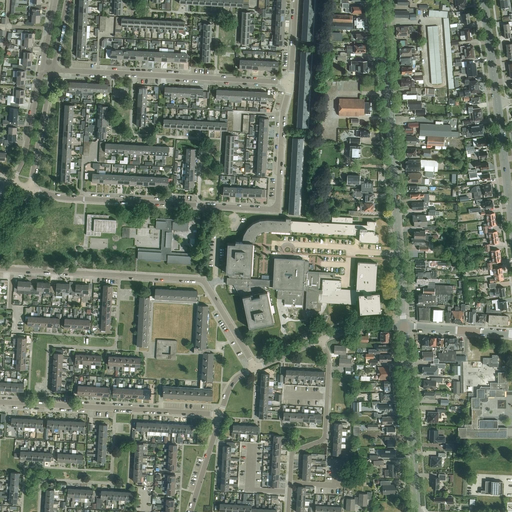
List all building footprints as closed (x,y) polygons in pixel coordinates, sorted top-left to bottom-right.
[(123,8),(123,2),(115,1),(115,0),(111,0),(111,3),(115,3),(115,7),(115,8),(123,8)] [(467,3),(466,3),(466,0),(449,0),(450,2),(452,2),(452,6),(456,6),(456,9),(467,8),(467,6),(468,5),(467,3)] [(504,11),(510,10),(509,7),(508,7),(506,0),(500,0),(501,9),(504,8),(504,11)] [(348,3),(341,3),(340,3),(340,8),(345,8),(345,12),(361,13),(361,6),(349,6),(349,3),(348,3)] [(32,16),(40,16),(40,10),(41,10),(41,7),(29,6),(29,15),(32,16)] [(464,11),(460,12),(456,12),(457,16),(463,15),(464,23),(470,23),(468,13),(464,14),(464,11)] [(331,14),(331,21),(348,22),(348,24),(355,24),(355,25),(360,25),(360,24),(365,24),(365,19),(359,19),(359,18),(355,18),(352,19),(352,15),(331,14)] [(40,23),(40,16),(32,16),(31,22),(25,22),(25,25),(34,25),(34,23),(40,23)] [(348,22),(331,21),(331,27),(330,27),(329,28),(351,29),(355,29),(360,29),(360,30),(366,30),(366,29),(367,29),(367,24),(365,24),(360,24),(360,25),(355,25),(355,24),(348,24),(348,22)] [(503,24),(504,31),(509,31),(509,25),(511,24),(511,22),(508,22),(508,24),(503,24)] [(460,36),(471,34),(470,28),(463,29),(462,26),(457,27),(457,31),(460,31),(460,33),(459,33),(460,36)] [(24,33),(24,39),(33,40),(33,34),(29,34),(29,30),(18,30),(18,33),(24,33)] [(471,34),(460,36),(460,39),(461,39),(461,42),(464,42),(464,41),(472,40),(471,34)] [(21,46),(21,48),(20,49),(33,50),(33,47),(32,47),(33,40),(24,39),(21,39),(20,46),(21,46)] [(203,49),(211,49),(211,43),(203,43),(203,42),(199,41),(199,44),(203,44),(203,48),(203,49)] [(203,55),(210,56),(211,49),(203,49),(203,48),(199,48),(198,50),(203,50),(203,54),(203,55)] [(347,49),(347,51),(347,53),(342,53),(342,56),(348,57),(351,56),(351,52),(354,52),(355,53),(365,52),(365,48),(347,49)] [(23,52),(23,59),(32,59),(32,53),(33,53),(33,50),(20,49),(20,51),(24,52),(23,52)] [(464,51),(464,52),(464,55),(461,55),(462,59),(474,57),(473,50),(464,51)] [(302,59),(301,62),(311,62),(311,52),(302,51),(302,55),(301,55),(301,59),(302,59)] [(210,62),(210,56),(203,55),(203,54),(198,54),(198,56),(203,57),(202,62),(210,62)] [(405,65),(412,64),(412,60),(415,60),(414,57),(399,57),(399,61),(400,61),(400,64),(405,64),(405,65)] [(32,59),(23,59),(23,65),(18,65),(18,68),(26,68),(27,66),(31,66),(32,59)] [(368,71),(369,71),(369,68),(368,68),(368,67),(367,67),(366,61),(357,61),(351,61),(351,65),(349,65),(350,71),(358,71),(358,72),(368,72),(368,71)] [(17,70),(17,77),(25,77),(25,71),(26,71),(26,68),(18,68),(18,70),(17,70)] [(17,84),(17,87),(25,87),(25,84),(25,77),(17,77),(16,84),(17,84)] [(411,81),(411,78),(401,79),(402,86),(408,86),(408,87),(412,86),(414,85),(414,81),(411,81)] [(469,84),(470,87),(478,86),(477,81),(469,82),(469,79),(465,79),(465,85),(469,84)] [(72,95),(75,95),(76,82),(70,82),(69,89),(66,89),(66,93),(71,93),(72,95)] [(300,89),(300,92),(309,92),(310,85),(317,85),(317,83),(308,82),(302,82),(302,85),(299,84),(299,89),(300,89)] [(479,91),(478,86),(470,87),(470,90),(466,90),(466,92),(465,92),(459,93),(460,97),(471,95),(471,92),(479,91)] [(13,87),(13,96),(24,96),(24,90),(25,90),(25,87),(17,87),(13,87)] [(417,90),(411,91),(407,91),(407,93),(402,93),(403,99),(417,99),(417,90)] [(261,92),(260,101),(273,102),(274,95),(267,94),(267,92),(261,92)] [(24,96),(13,96),(13,102),(10,102),(10,105),(19,106),(19,103),(24,103),(24,96)] [(371,114),(371,103),(364,102),(364,99),(339,99),(339,116),(359,116),(359,115),(364,115),(364,113),(371,114)] [(421,109),(421,101),(417,101),(417,99),(407,100),(407,106),(408,106),(408,110),(415,110),(415,115),(425,114),(425,109),(421,109)] [(10,108),(9,114),(18,115),(18,109),(19,109),(19,106),(10,105),(10,108)] [(469,115),(482,114),(481,108),(473,109),(472,106),(464,107),(464,110),(469,110),(469,115)] [(3,124),(9,124),(18,124),(18,122),(17,122),(18,115),(9,114),(9,121),(4,120),(3,124)] [(482,114),(469,115),(470,120),(462,121),(463,124),(474,123),(474,120),(482,119),(482,114)] [(260,125),(269,125),(269,119),(266,119),(267,116),(259,115),(258,118),(260,118),(260,125)] [(443,125),(443,121),(436,121),(435,125),(420,124),(420,135),(457,137),(458,132),(455,132),(455,129),(450,129),(450,125),(443,125)] [(419,123),(409,123),(409,128),(404,128),(404,132),(405,132),(405,134),(413,133),(413,128),(419,127),(419,123)] [(18,124),(9,124),(9,127),(8,133),(17,134),(17,128),(18,128),(18,124)] [(4,140),(4,143),(13,143),(13,141),(16,141),(17,134),(8,133),(8,140),(4,140)] [(234,142),(234,143),(238,143),(238,141),(234,141),(234,136),(227,135),(226,142),(234,142)] [(416,144),(416,136),(406,136),(405,144),(416,144)] [(444,137),(428,136),(427,145),(444,146),(444,137)] [(294,146),(303,146),(303,139),(293,138),(294,139),(294,141),(293,141),(293,146),(294,146)] [(477,146),(486,145),(485,139),(476,140),(476,138),(473,138),(474,145),(477,145),(477,146)] [(226,142),(226,148),(234,148),(234,149),(238,150),(238,147),(234,147),(234,143),(234,142),(226,142)] [(474,149),(474,146),(466,147),(467,154),(474,153),(474,156),(479,156),(479,158),(487,157),(486,151),(479,152),(478,149),(474,149)] [(407,157),(416,156),(416,148),(406,149),(406,151),(407,152),(407,157)] [(302,167),(302,160),(293,159),(293,162),(292,162),(291,166),(292,166),(292,169),(295,169),(300,169),(309,170),(309,167),(302,167)] [(438,172),(438,166),(438,161),(420,159),(408,160),(408,162),(406,162),(406,170),(421,171),(421,167),(425,167),(425,171),(438,172)] [(481,170),(489,169),(488,163),(480,164),(480,161),(476,162),(476,168),(480,167),(481,170)] [(292,175),(292,178),(301,179),(301,172),(309,172),(309,170),(300,169),(295,169),(292,169),(292,171),(291,171),(291,175),(292,175)] [(362,184),(362,187),(372,187),(372,186),(373,186),(373,182),(364,181),(364,179),(360,179),(360,171),(348,171),(348,175),(347,183),(362,184)] [(481,172),(476,173),(474,173),(474,179),(482,178),(482,181),(490,179),(489,174),(482,175),(481,172)] [(422,173),(408,173),(408,183),(421,183),(421,184),(424,184),(425,177),(422,177),(422,173)] [(491,190),(477,192),(477,193),(473,193),(473,199),(474,198),(474,200),(476,200),(479,199),(478,195),(484,195),(484,196),(492,195),(491,190)] [(368,193),(361,192),(356,192),(356,197),(361,197),(362,196),(366,196),(366,202),(373,202),(374,201),(374,200),(373,199),(373,194),(368,194),(368,193)] [(411,198),(413,198),(413,199),(420,199),(420,198),(424,197),(424,202),(429,202),(429,194),(420,194),(420,193),(410,194),(411,198)] [(493,207),(494,207),(493,203),(492,204),(492,200),(482,202),(481,199),(476,200),(477,204),(482,204),(482,205),(483,205),(484,209),(493,207)] [(374,209),(374,208),(373,207),(373,206),(373,204),(367,203),(359,202),(358,206),(364,206),(364,210),(373,211),(373,210),(374,209)] [(428,208),(428,202),(412,203),(412,210),(423,209),(423,208),(428,208)] [(47,222),(46,242),(22,242),(22,252),(52,253),(52,256),(76,257),(76,246),(56,245),(57,223),(73,223),(74,213),(56,213),(56,212),(40,211),(40,222),(47,222)] [(487,220),(495,219),(494,213),(485,214),(485,211),(481,212),(477,212),(477,215),(481,215),(483,215),(483,217),(487,217),(487,220)] [(116,232),(116,220),(108,219),(109,215),(88,214),(87,225),(87,235),(88,235),(101,236),(101,232),(116,232)] [(333,278),(335,278),(335,273),(321,272),(309,271),(309,261),(295,260),(295,262),(289,261),(289,259),(286,259),(286,261),(276,261),(275,280),(250,278),(251,274),(252,274),(254,242),(253,242),(254,238),(256,235),(259,232),(263,230),(267,230),(291,231),(360,235),(359,241),(378,242),(379,234),(375,234),(376,222),(367,221),(367,225),(353,224),(353,218),(332,217),(332,223),(291,220),(291,218),(286,218),(286,220),(275,219),(267,220),(260,220),(259,221),(254,223),(253,224),(248,228),(247,229),(244,234),(244,235),(242,242),(236,242),(235,244),(228,244),(226,273),(227,273),(231,280),(228,280),(228,283),(232,283),(241,297),(243,297),(249,328),(274,323),(267,291),(266,292),(265,286),(278,287),(277,299),(285,299),(284,304),(302,305),(303,290),(307,291),(306,310),(321,311),(321,303),(318,303),(318,294),(319,294),(322,294),(322,290),(318,290),(319,274),(333,275),(333,278)] [(191,264),(191,254),(172,253),(173,229),(188,230),(189,220),(156,218),(156,229),(163,229),(161,250),(138,249),(138,259),(167,260),(167,262),(191,264)] [(419,251),(429,251),(429,247),(429,243),(425,243),(424,239),(412,239),(412,245),(420,245),(420,247),(419,247),(419,251)] [(341,289),(341,281),(323,280),(322,290),(322,294),(319,294),(318,294),(318,303),(321,303),(321,302),(341,304),(356,305),(356,300),(359,300),(360,313),(380,312),(379,293),(371,293),(371,291),(375,291),(377,263),(358,262),(356,290),(341,289)] [(426,278),(434,279),(436,279),(437,270),(431,270),(431,273),(425,273),(425,270),(416,270),(416,278),(426,278)] [(24,294),(25,282),(18,281),(18,284),(15,284),(14,292),(17,292),(17,293),(24,294)] [(25,282),(24,294),(33,294),(34,285),(31,285),(31,282),(25,282)] [(37,285),(34,285),(33,294),(40,295),(40,291),(43,291),(44,283),(37,282),(37,285)] [(44,283),(43,291),(43,295),(46,295),(46,294),(50,294),(49,295),(53,295),(53,294),(53,286),(50,286),(50,283),(44,283)] [(53,286),(53,294),(56,294),(56,296),(63,296),(63,284),(57,283),(56,286),(53,286)] [(63,284),(63,296),(65,296),(65,294),(72,295),(73,287),(69,287),(69,284),(63,284)] [(73,287),(72,295),(75,295),(76,292),(79,293),(79,296),(82,297),(82,285),(76,284),(76,287),(73,287)] [(82,285),(82,297),(84,297),(85,293),(88,293),(88,296),(91,296),(92,288),(89,288),(89,285),(82,285)] [(107,292),(112,292),(113,286),(104,285),(104,287),(99,286),(99,289),(104,289),(103,293),(103,294),(107,294),(107,292)] [(452,295),(452,285),(434,285),(434,288),(423,288),(423,293),(434,294),(452,295)] [(505,291),(506,291),(505,288),(504,288),(504,287),(498,288),(495,289),(495,296),(499,295),(499,297),(505,296),(505,291)] [(112,299),(112,292),(107,292),(107,294),(103,294),(103,293),(99,293),(99,295),(103,295),(103,299),(103,300),(107,301),(107,298),(112,299)] [(436,305),(436,299),(436,294),(423,293),(419,294),(417,295),(417,296),(415,297),(415,298),(416,298),(416,303),(417,303),(418,321),(430,321),(431,305),(436,305)] [(111,305),(112,299),(107,298),(107,301),(103,300),(103,299),(99,299),(98,301),(103,302),(103,306),(103,307),(106,307),(106,305),(111,305)] [(496,310),(499,310),(500,310),(507,309),(507,308),(508,308),(507,301),(506,301),(499,302),(498,299),(491,300),(492,304),(495,303),(496,310)] [(103,308),(102,312),(102,313),(106,313),(106,311),(111,311),(111,305),(106,305),(106,307),(103,307),(103,306),(98,305),(98,308),(103,308)] [(106,317),(111,317),(111,311),(106,311),(106,313),(102,313),(102,312),(98,312),(98,314),(102,314),(102,318),(102,319),(106,319),(106,317)] [(486,312),(486,311),(484,311),(483,314),(477,314),(476,322),(485,323),(486,312)] [(34,321),(34,326),(40,326),(41,321),(38,321),(39,317),(40,317),(40,313),(38,313),(37,317),(33,317),(32,317),(32,321),(34,321)] [(41,321),(40,326),(47,327),(47,321),(45,321),(45,318),(46,318),(46,313),(44,313),(44,318),(40,317),(39,317),(38,321),(41,321)] [(47,321),(47,327),(53,327),(53,322),(51,322),(51,318),(52,318),(53,314),(50,313),(50,318),(46,318),(45,318),(45,321),(47,321)] [(53,322),(53,327),(60,327),(60,318),(62,318),(62,314),(57,314),(56,318),(52,318),(51,318),(51,322),(53,322)] [(74,319),(70,319),(69,319),(69,323),(71,323),(71,328),(77,328),(78,323),(75,323),(76,319),(77,319),(77,315),(75,315),(74,319)] [(77,328),(84,329),(84,323),(82,323),(82,320),(83,320),(83,315),(81,315),(81,320),(77,319),(76,319),(75,323),(78,323),(77,328)] [(87,320),(83,320),(82,320),(82,323),(84,323),(84,329),(90,329),(90,320),(89,320),(89,316),(87,315),(87,320)] [(105,323),(110,324),(111,317),(106,317),(106,319),(102,319),(102,318),(98,318),(97,320),(102,321),(102,324),(102,325),(105,326),(105,323)] [(390,342),(390,337),(390,332),(381,332),(381,342),(390,342)] [(27,335),(18,335),(18,338),(18,339),(14,339),(13,345),(18,345),(18,346),(21,347),(21,344),(26,345),(27,338),(27,335)] [(442,351),(442,353),(447,353),(448,351),(450,351),(450,349),(451,349),(451,338),(445,338),(445,347),(443,347),(443,349),(442,351)] [(157,340),(156,359),(176,360),(177,341),(157,340)] [(391,343),(376,343),(376,350),(378,350),(378,351),(391,351),(391,343)] [(21,351),(26,351),(26,345),(21,344),(21,347),(18,346),(18,345),(13,345),(13,347),(17,348),(17,352),(17,353),(21,353),(21,351)] [(341,355),(341,358),(347,359),(348,355),(346,354),(347,347),(335,346),(334,354),(341,355)] [(26,357),(26,351),(21,351),(21,353),(17,353),(17,352),(13,351),(13,354),(17,354),(17,358),(17,359),(20,359),(20,357),(26,357)] [(433,355),(433,351),(422,352),(423,360),(433,360),(433,358),(435,358),(435,355),(433,355)] [(453,351),(450,351),(448,351),(447,353),(442,353),(438,353),(438,357),(439,357),(439,360),(466,361),(466,356),(456,355),(456,351),(453,351)] [(79,364),(83,364),(84,364),(84,360),(82,360),(83,355),(76,354),(76,363),(77,363),(77,368),(79,368),(79,364)] [(88,360),(89,355),(83,355),(82,360),(84,360),(84,364),(83,364),(83,368),(85,368),(86,364),(89,364),(91,364),(91,360),(88,360)] [(95,355),(89,355),(88,360),(91,360),(91,364),(89,364),(89,368),(92,369),(92,364),(96,364),(97,364),(97,361),(95,361),(95,355)] [(498,355),(492,355),(492,358),(483,358),(483,361),(483,364),(489,364),(489,367),(498,367),(498,355)] [(112,365),(116,366),(117,366),(117,362),(115,362),(115,357),(109,356),(108,365),(110,365),(110,370),(112,370),(112,365)] [(20,363),(25,364),(26,357),(20,357),(20,359),(17,359),(17,358),(12,358),(12,360),(17,360),(16,364),(16,365),(20,366),(20,363)] [(122,357),(115,357),(115,362),(117,362),(117,366),(116,366),(116,370),(118,370),(118,366),(122,366),(123,366),(124,362),(121,362),(122,357)] [(128,357),(122,357),(121,362),(124,362),(123,366),(122,366),(122,370),(124,370),(125,366),(129,366),(130,366),(130,363),(128,363),(128,357)] [(134,363),(134,358),(128,357),(128,363),(130,363),(130,366),(129,366),(128,371),(131,371),(131,366),(135,367),(136,367),(136,363),(134,363)] [(59,360),(54,360),(54,366),(59,366),(59,364),(63,364),(63,365),(67,365),(67,363),(63,363),(63,359),(63,358),(59,358),(59,360)] [(347,359),(341,358),(340,359),(339,359),(339,367),(346,367),(346,371),(352,371),(353,367),(351,367),(352,359),(347,359)] [(435,363),(435,366),(432,366),(432,367),(423,367),(423,374),(440,375),(440,371),(441,371),(441,369),(444,369),(444,368),(445,368),(445,364),(435,363)] [(54,366),(53,372),(59,372),(59,370),(62,370),(62,371),(67,372),(67,369),(62,369),(63,365),(63,364),(59,364),(59,366),(54,366)] [(390,376),(391,376),(391,371),(390,371),(390,367),(378,367),(379,380),(390,380),(390,376)] [(53,372),(53,378),(58,379),(58,376),(62,377),(62,378),(66,378),(66,376),(62,375),(62,371),(62,370),(59,370),(59,372),(53,372)] [(324,372),(318,372),(317,379),(316,379),(316,383),(318,384),(319,379),(324,380),(324,372)] [(505,391),(508,391),(508,382),(507,382),(507,372),(501,372),(498,372),(498,382),(490,383),(490,387),(483,387),(481,386),(479,389),(477,389),(477,397),(471,397),(471,409),(472,409),(472,424),(469,424),(465,424),(465,427),(458,427),(458,438),(507,438),(507,428),(498,428),(498,420),(483,420),(483,416),(482,416),(482,402),(487,402),(488,400),(488,397),(505,397),(505,391)] [(269,380),(269,381),(273,382),(274,379),(269,379),(269,374),(262,374),(261,380),(269,380)] [(53,378),(53,385),(58,385),(58,383),(62,383),(62,384),(66,384),(66,382),(62,382),(62,378),(62,377),(58,376),(58,379),(53,378)] [(442,382),(442,378),(431,378),(431,381),(424,380),(423,388),(435,389),(436,382),(442,382)] [(84,395),(91,395),(91,390),(89,390),(89,386),(90,386),(90,382),(88,382),(88,386),(84,386),(83,386),(82,390),(85,390),(84,395)] [(91,390),(91,395),(97,396),(97,390),(95,390),(95,387),(96,387),(96,382),(94,382),(94,387),(90,386),(89,386),(89,390),(91,390)] [(61,388),(62,384),(62,383),(58,383),(58,385),(53,385),(52,391),(61,392),(61,390),(66,391),(66,388),(61,388)] [(97,396),(103,396),(103,391),(101,391),(101,387),(102,387),(103,383),(100,383),(100,387),(96,387),(95,387),(95,390),(97,390),(97,396)] [(103,391),(103,396),(109,397),(110,388),(109,387),(109,383),(107,383),(106,387),(102,387),(101,387),(101,391),(103,391)] [(125,384),(119,384),(119,388),(118,388),(118,392),(120,392),(120,397),(126,397),(126,392),(124,392),(124,388),(125,388),(125,384)] [(126,397),(132,398),(132,392),(130,392),(130,389),(131,389),(132,384),(129,384),(129,389),(125,388),(124,388),(124,392),(126,392),(126,397)] [(135,389),(131,389),(130,389),(130,392),(132,392),(132,398),(138,398),(139,393),(137,393),(137,389),(138,389),(138,385),(136,385),(135,389)] [(138,398),(145,398),(145,393),(143,393),(143,389),(144,390),(144,385),(142,385),(142,389),(138,389),(137,389),(137,393),(139,393),(138,398)] [(145,393),(145,398),(151,399),(152,390),(150,390),(151,385),(148,385),(148,390),(144,390),(143,389),(143,393),(145,393)] [(269,387),(261,386),(261,393),(268,393),(268,394),(273,394),(273,392),(268,392),(269,388),(269,387)] [(388,401),(394,400),(393,393),(381,393),(382,402),(388,401)] [(379,403),(379,402),(375,402),(375,404),(379,404),(379,410),(385,410),(385,412),(389,411),(389,409),(394,409),(394,404),(386,404),(386,403),(379,403)] [(428,412),(428,422),(438,423),(438,418),(441,418),(441,413),(446,413),(446,410),(437,409),(437,412),(428,412)] [(382,417),(382,414),(374,414),(374,417),(381,417),(380,424),(395,424),(395,417),(389,417),(389,416),(387,416),(387,417),(382,417)] [(54,433),(54,429),(54,428),(54,421),(47,420),(47,423),(47,428),(45,428),(45,439),(48,439),(49,428),(52,428),(52,433),(54,433)] [(438,442),(445,442),(445,437),(438,436),(438,430),(430,430),(430,442),(433,443),(433,442),(438,442)] [(388,447),(395,446),(395,440),(392,440),(392,437),(385,437),(385,442),(388,442),(388,447)] [(273,442),(273,441),(269,441),(269,443),(273,443),(273,447),(273,448),(281,449),(281,442),(273,442)] [(223,446),(223,452),(231,452),(231,448),(235,448),(235,446),(235,442),(227,442),(227,446),(223,446)] [(272,456),(272,460),(272,461),(280,461),(280,455),(272,455),(272,454),(268,453),(268,456),(272,456)] [(438,457),(431,457),(431,463),(431,467),(435,467),(441,467),(442,457),(445,457),(445,453),(438,453),(438,457)] [(385,477),(396,476),(395,472),(395,470),(395,464),(389,464),(389,470),(385,470),(385,477)] [(279,474),(280,468),(272,467),(272,466),(267,466),(267,468),(272,468),(271,472),(271,473),(279,474)] [(439,478),(433,478),(432,488),(437,488),(438,489),(441,486),(439,485),(439,484),(439,480),(446,481),(446,475),(439,474),(439,478)] [(388,483),(388,481),(381,481),(381,486),(383,486),(383,494),(396,493),(396,485),(390,485),(390,483),(388,483)] [(481,493),(502,494),(502,482),(494,481),(494,482),(492,482),(492,481),(485,481),(485,490),(483,490),(481,490),(481,493)] [(103,499),(106,499),(107,499),(108,491),(102,490),(101,498),(97,498),(96,508),(102,509),(102,503),(103,503),(103,499)] [(114,491),(108,491),(107,499),(106,499),(106,503),(108,503),(108,499),(112,499),(113,499),(114,491)] [(120,491),(114,491),(113,499),(112,499),(112,503),(114,503),(115,499),(118,499),(120,499),(120,491)] [(120,499),(118,499),(118,504),(120,504),(121,500),(125,500),(126,500),(126,492),(120,491),(120,499)] [(132,492),(126,492),(126,500),(125,500),(124,504),(127,504),(127,500),(132,500),(132,492)] [(359,497),(359,504),(359,505),(367,506),(367,499),(371,499),(372,492),(367,492),(367,494),(359,493),(359,497)] [(246,505),(246,501),(247,494),(244,494),(243,500),(243,501),(243,505),(240,505),(239,504),(238,511),(244,511),(245,505),(246,505)] [(354,504),(359,504),(359,497),(355,497),(354,499),(347,498),(346,510),(354,511),(354,504)] [(226,504),(227,504),(228,499),(225,499),(225,504),(220,503),(220,511),(226,511),(226,504)] [(253,501),(246,501),(246,505),(245,505),(244,511),(251,511),(251,508),(252,508),(252,506),(253,501)]
